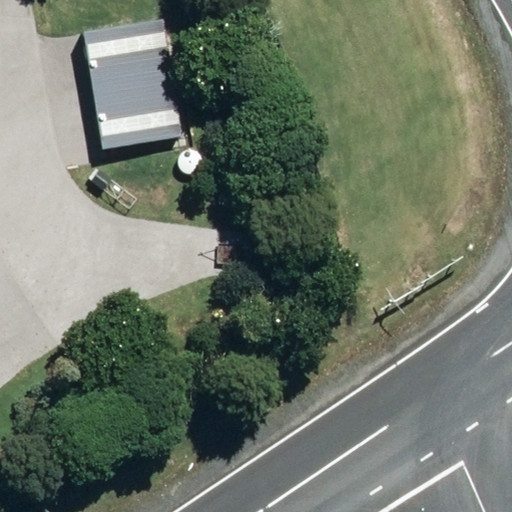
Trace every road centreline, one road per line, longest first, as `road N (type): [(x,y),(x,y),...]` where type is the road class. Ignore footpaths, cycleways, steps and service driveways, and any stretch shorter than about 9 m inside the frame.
road 1 (tertiary): [(430,404),(267,511)]
road 2 (unclassified): [(430,404),(483,511)]
